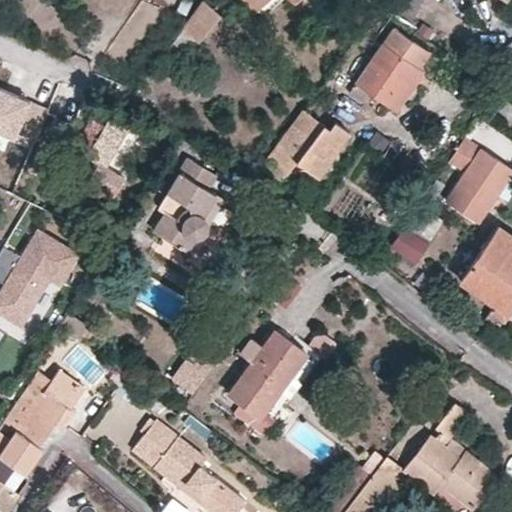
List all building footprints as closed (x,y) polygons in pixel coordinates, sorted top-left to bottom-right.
[(204,0),(163,55),(180,67),(222,14),(206,0),(204,0)] [(249,0),(258,10),(269,0),(293,0),(296,3),(299,0),(249,0)] [(432,51),(394,27),(358,81),(398,109),(425,70),(422,67),(432,51)] [(49,107),(0,86),(0,128),(33,143),(49,107)] [(281,182),(297,161),(320,175),(350,130),(337,120),(331,127),(304,108),(260,166),(281,182)] [(99,162),(107,167),(129,129),(110,117),(105,124),(92,117),(79,140),(91,148),(87,155),(99,162)] [(449,160),(464,170),(446,199),(481,221),(511,172),(511,165),(466,135),(449,160)] [(209,230),(211,221),(205,214),(217,194),(210,188),(217,173),(190,157),(159,206),(165,211),(153,229),(190,250),(198,236),(205,235),(209,230)] [(114,198),(125,178),(107,167),(99,162),(88,182),(114,198)] [(225,199),(217,194),(205,214),(211,221),(225,199)] [(405,225),(420,235),(435,212),(421,202),(405,225)] [(511,236),(499,227),(461,281),(503,310),(511,297),(511,236)] [(79,252),(39,228),(23,255),(4,244),(0,251),(0,279),(6,283),(0,293),(0,309),(22,323),(51,275),(61,282),(79,252)] [(283,272),(270,294),(289,305),(302,283),(283,272)] [(69,311),(60,326),(80,338),(90,325),(69,311)] [(229,391),(271,422),(317,359),(276,328),(264,345),(258,341),(247,357),(252,360),(229,391)] [(258,341),(250,336),(241,351),(247,357),(258,341)] [(214,362),(194,349),(174,378),(193,391),(214,362)] [(118,385),(128,372),(119,366),(110,379),(118,385)] [(16,426),(10,436),(0,428),(0,451),(27,472),(45,446),(40,444),(54,424),(58,426),(83,386),(55,367),(48,377),(16,426)] [(16,426),(48,377),(35,369),(4,417),(16,426)] [(435,491),(441,483),(474,506),(498,472),(467,448),(461,455),(446,443),(469,413),(456,402),(437,425),(440,427),(436,433),(432,431),(404,468),(407,469),(435,491)] [(198,465),(204,457),(154,419),(132,447),(182,486),(186,480),(201,493),(197,498),(215,511),(234,511),(244,500),(198,465)] [(0,478),(21,492),(32,475),(27,472),(0,451),(0,478)] [(378,511),(401,482),(398,480),(407,469),(404,468),(388,455),(374,473),(342,511),(378,511)] [(342,511),(374,473),(360,464),(326,510),(328,511),(342,511)] [(0,478),(0,506),(8,511),(21,492),(0,478)] [(186,480),(182,486),(197,498),(201,493),(186,480)]
